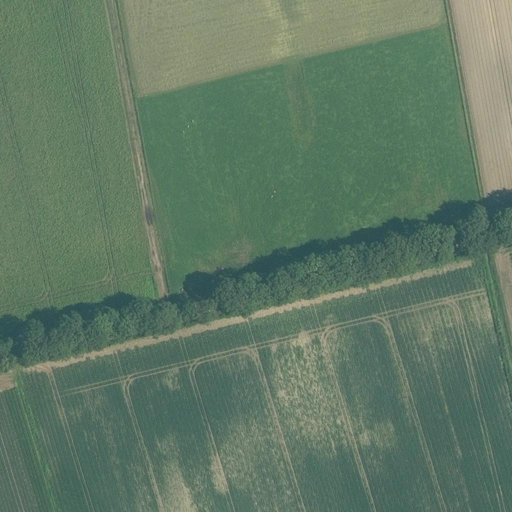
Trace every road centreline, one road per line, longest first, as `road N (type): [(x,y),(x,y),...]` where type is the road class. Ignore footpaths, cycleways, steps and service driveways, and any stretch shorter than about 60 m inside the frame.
road 1 (track): [(511,236),(0,361)]
road 2 (track): [(114,0),(173,319)]
